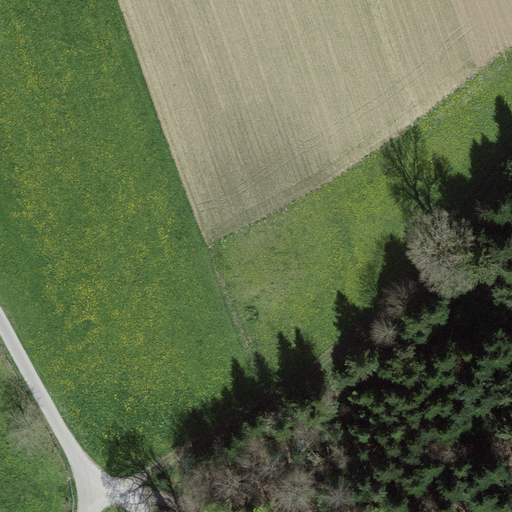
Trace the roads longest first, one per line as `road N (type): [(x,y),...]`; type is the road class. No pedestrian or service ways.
road 1 (track): [(511,175),(487,194),(419,285),(287,392),(125,491),(172,511)]
road 2 (unclassified): [(0,323),(69,443),(85,511)]
